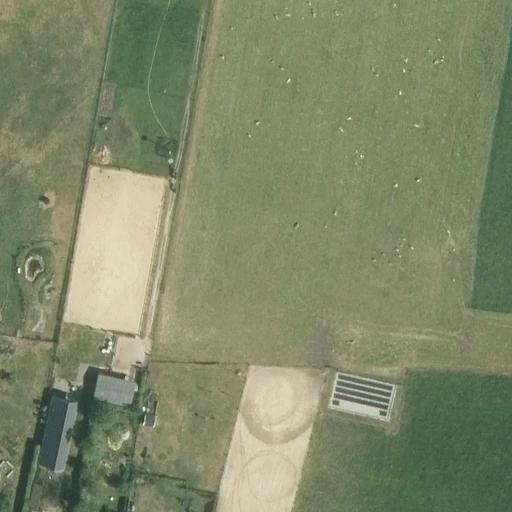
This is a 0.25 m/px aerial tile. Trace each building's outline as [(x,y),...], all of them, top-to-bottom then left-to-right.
[(99,373),(93,398),(99,399),(105,401),(121,404),(130,406),(133,393),(112,388),(112,387),(115,377),(99,373)] [(50,409),(39,463),(63,468),(75,414),(50,409)] [(148,427),(154,428),(156,417),(150,416),(145,415),(143,426),(148,427)] [(174,495),(185,439),(161,434),(150,490),(174,495)] [(129,511),(132,492),(122,490),(119,510),(129,511)]
